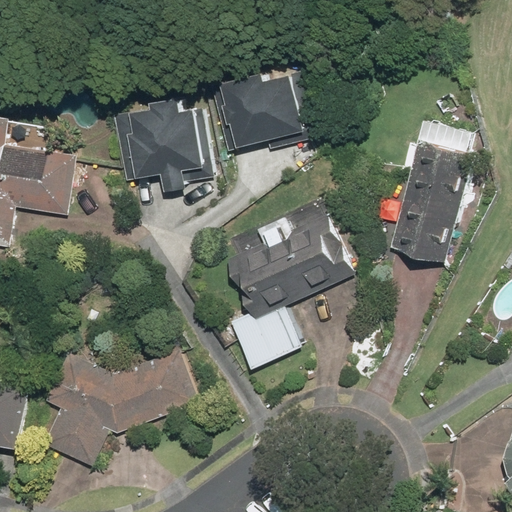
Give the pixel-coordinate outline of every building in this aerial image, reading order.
[(294,63),(225,79),(239,144),(309,129),(294,63)] [(205,96),(130,108),(141,175),(167,171),(170,186),(219,178),(205,96)] [(88,130),(0,116),(0,241),(15,244),(21,201),(75,210),(88,130)] [(394,243),(449,259),(480,152),(425,136),(394,243)] [(333,212),(231,256),(257,316),(359,272),(333,212)] [(113,426),(121,430),(203,401),(184,347),(119,370),(73,350),(51,398),(66,405),(49,441),(96,463),(113,426)] [(0,441),(22,445),(34,380),(0,373),(0,441)]
